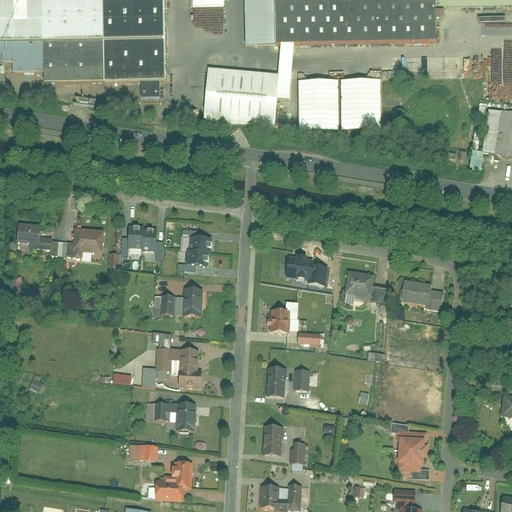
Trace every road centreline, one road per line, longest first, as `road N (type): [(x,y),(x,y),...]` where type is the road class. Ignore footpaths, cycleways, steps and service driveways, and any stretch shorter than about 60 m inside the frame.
road 1 (residential): [(245,232),(229,511)]
road 2 (residential): [(458,266),(443,456),(460,469),(511,476)]
road 3 (residential): [(252,154),(511,195)]
road 4 (residential): [(0,114),(252,154)]
road 5 (residential): [(245,232),(458,266)]
road 6 (residential): [(68,186),(247,218)]
